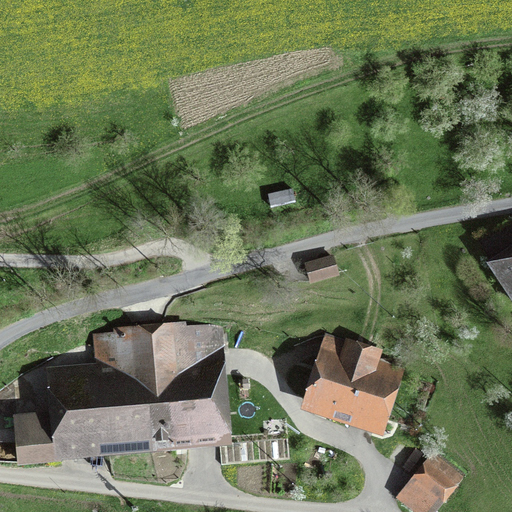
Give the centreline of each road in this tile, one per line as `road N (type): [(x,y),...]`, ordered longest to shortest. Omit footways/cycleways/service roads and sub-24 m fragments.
road 1 (track): [(511,41),(370,68),(0,219)]
road 2 (unclassified): [(511,204),(353,233),(70,309),(0,339)]
